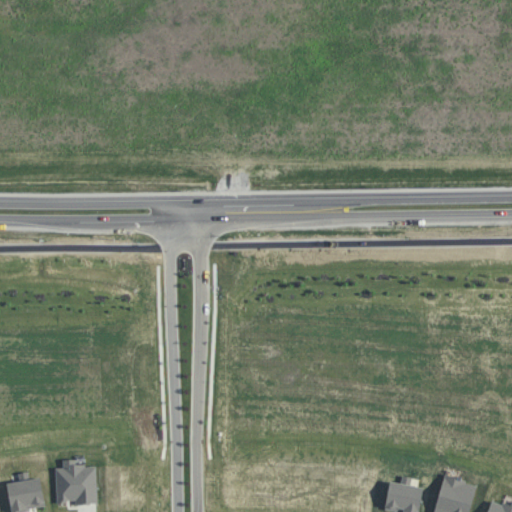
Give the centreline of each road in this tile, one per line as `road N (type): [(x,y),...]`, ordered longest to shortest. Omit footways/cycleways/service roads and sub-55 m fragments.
road 1 (secondary): [(0,211),(511,202)]
road 2 (residential): [(197,511),(200,210)]
road 3 (residential): [(171,349),(176,511)]
road 4 (residential): [(165,209),(171,349)]
